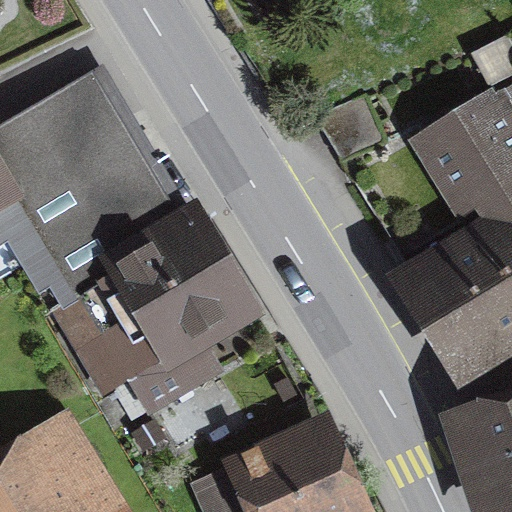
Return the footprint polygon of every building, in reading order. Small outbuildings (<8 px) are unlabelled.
[(476,55),(491,82),(511,71),(511,55),(504,40),(476,55)] [(54,309),(186,231),(92,72),(0,126),(0,275),(15,267),(44,315),(54,309)] [(511,93),(430,143),(491,239),(511,226),(511,93)] [(327,114),(351,161),(387,143),(363,95),(327,114)] [(186,231),(54,309),(100,388),(125,373),(130,381),(113,391),(130,420),(194,383),(183,364),(170,364),(162,351),(241,305),(194,226),(186,231)] [(511,226),(491,239),(410,289),(458,365),(511,332),(511,226)] [(511,410),(461,428),(488,511),(500,511),(511,508),(511,410)] [(199,490),(209,511),(358,511),(359,511),(318,421),(235,459),(241,471),(199,490)] [(130,437),(139,453),(165,437),(156,422),(130,437)] [(124,511),(71,427),(0,470),(0,511),(124,511)]
